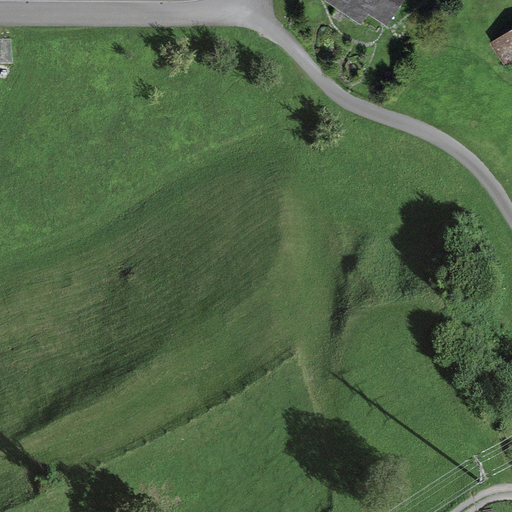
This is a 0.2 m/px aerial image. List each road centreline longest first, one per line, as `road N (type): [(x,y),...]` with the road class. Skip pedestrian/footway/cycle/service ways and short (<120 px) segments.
road 1 (track): [(247,0),(358,97),(428,120),(468,145),(511,195)]
road 2 (residential): [(0,8),(247,0)]
